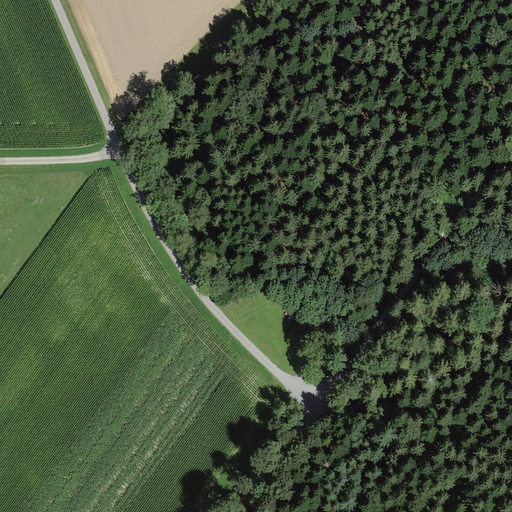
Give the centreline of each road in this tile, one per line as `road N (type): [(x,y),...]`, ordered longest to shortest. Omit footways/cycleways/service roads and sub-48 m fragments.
road 1 (track): [(323,405),(410,278),(511,159)]
road 2 (track): [(249,511),(323,405)]
